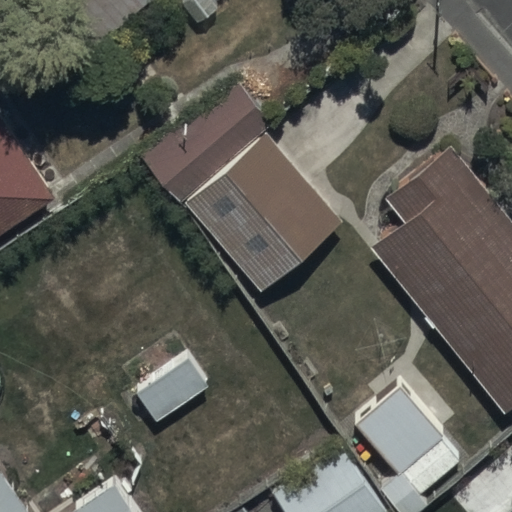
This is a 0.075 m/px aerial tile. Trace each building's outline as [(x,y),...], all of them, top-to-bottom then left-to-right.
[(107,0),(67,0),(84,20),(107,0)] [(343,219),(265,129),(277,119),(235,70),(141,152),(261,291),(343,219)] [(0,234),(57,196),(0,109),(0,234)] [(511,405),(511,217),(452,143),(385,198),(403,219),(373,243),(507,409),(511,405)] [(157,420),(209,383),(187,353),(135,390),(157,420)] [(440,421),(397,369),(351,406),(391,455),(371,472),(402,509),(425,490),(415,477),(454,445),(437,423),(440,421)] [(289,511),(385,511),(335,445),(273,487),(289,511)] [(0,511),(136,511),(114,478),(64,511),(35,511),(0,460),(0,511)]
